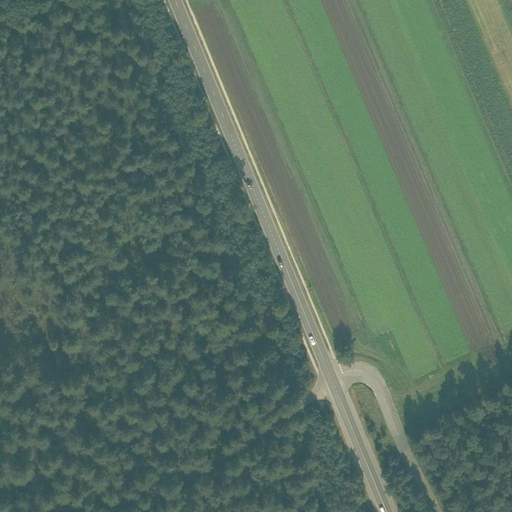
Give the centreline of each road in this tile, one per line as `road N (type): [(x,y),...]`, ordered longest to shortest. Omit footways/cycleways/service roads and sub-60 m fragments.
road 1 (tertiary): [(173,0),(331,379)]
road 2 (unclassified): [(132,511),(331,379)]
road 3 (unclassified): [(435,511),(375,377),(351,369),(331,379)]
road 4 (tertiary): [(331,379),(386,511)]
